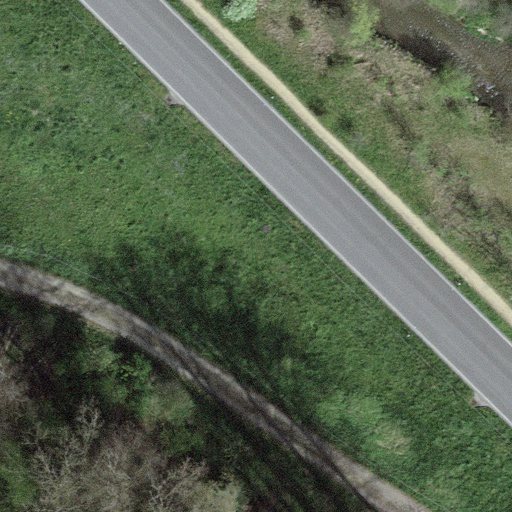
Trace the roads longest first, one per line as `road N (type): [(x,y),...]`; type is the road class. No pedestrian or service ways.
road 1 (secondary): [(94,0),(511,401)]
road 2 (track): [(0,244),(76,254),(422,511)]
